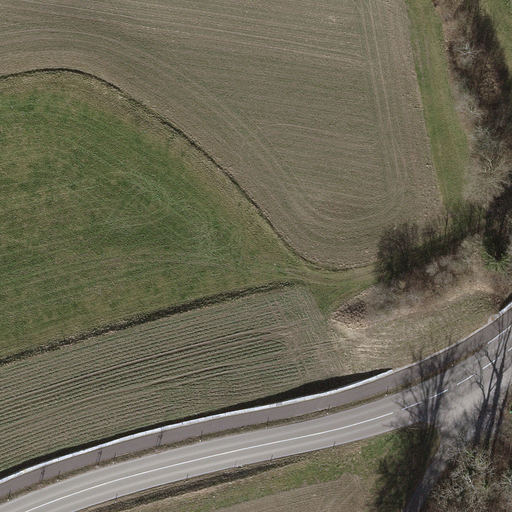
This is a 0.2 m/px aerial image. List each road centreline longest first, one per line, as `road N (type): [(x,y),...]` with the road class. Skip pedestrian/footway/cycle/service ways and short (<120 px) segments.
road 1 (secondary): [(511,350),(414,406),(117,480),(33,511)]
road 2 (track): [(511,216),(383,270)]
road 3 (track): [(483,402),(413,511)]
